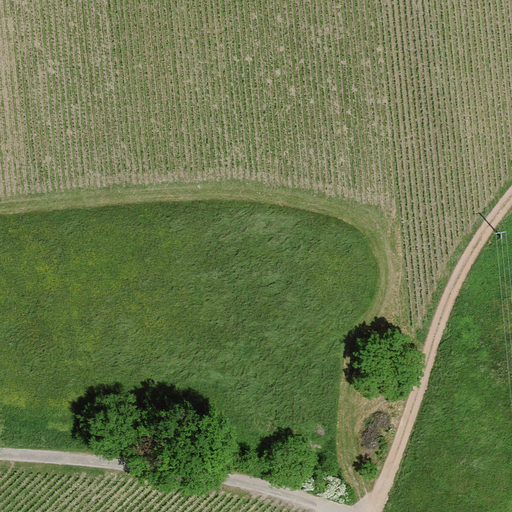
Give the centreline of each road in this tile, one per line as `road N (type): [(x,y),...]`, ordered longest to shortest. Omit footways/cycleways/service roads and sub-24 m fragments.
road 1 (track): [(511,199),(452,287),(369,511)]
road 2 (track): [(336,511),(289,493),(180,470),(0,453)]
